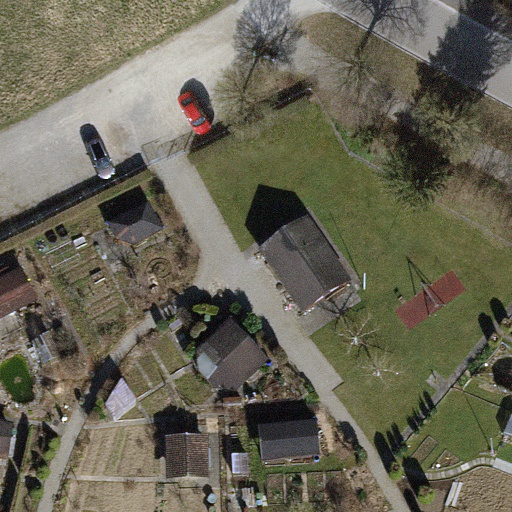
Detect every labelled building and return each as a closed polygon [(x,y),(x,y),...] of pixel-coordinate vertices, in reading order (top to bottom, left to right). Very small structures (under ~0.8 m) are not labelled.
[(149,204),(107,225),(117,245),(133,249),(164,233),(149,204)] [(307,226),(265,255),(305,313),(347,284),(307,226)] [(0,323),(38,304),(21,270),(11,275),(8,270),(0,274),(0,323)] [(230,321),(197,353),(198,373),(216,391),(237,394),(270,363),(230,321)] [(317,422),(259,429),(263,465),(321,458),(317,422)] [(14,426),(0,423),(0,461),(8,462),(14,426)] [(208,438),(166,440),(167,482),(210,480),(208,438)]
